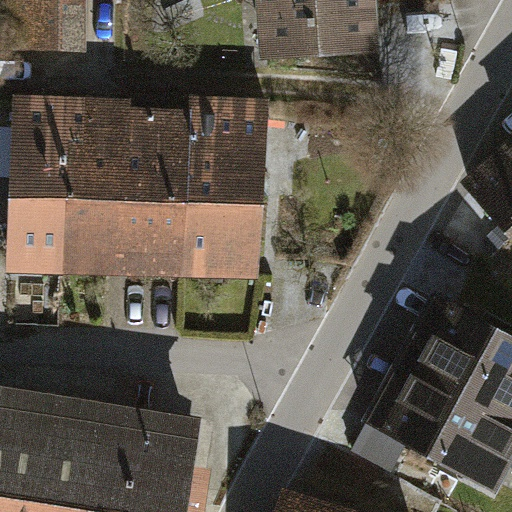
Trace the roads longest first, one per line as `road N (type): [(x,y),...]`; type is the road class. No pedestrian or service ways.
road 1 (tertiary): [(259,511),(322,377),(511,31)]
road 2 (track): [(466,114),(399,98),(120,76)]
